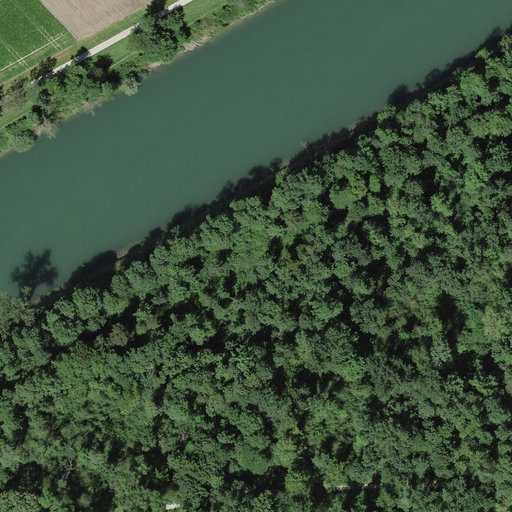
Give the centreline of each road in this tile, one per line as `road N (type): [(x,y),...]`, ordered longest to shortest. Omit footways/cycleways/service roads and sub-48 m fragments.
road 1 (track): [(511,57),(0,349)]
road 2 (track): [(511,475),(234,494),(137,511)]
road 3 (track): [(0,104),(188,0)]
